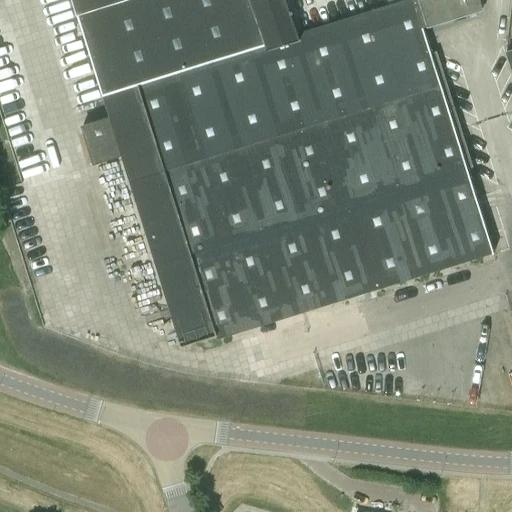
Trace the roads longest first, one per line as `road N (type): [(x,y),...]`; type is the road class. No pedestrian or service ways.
road 1 (tertiary): [(216,434),(511,464)]
road 2 (tertiary): [(156,425),(0,379)]
